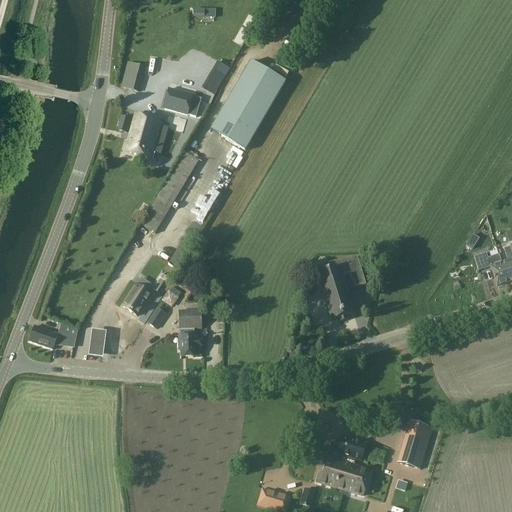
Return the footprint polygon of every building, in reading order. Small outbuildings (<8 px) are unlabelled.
[(214,9),(193,9),(193,17),(214,18),(214,9)] [(127,63),(120,89),(139,93),(146,68),(127,63)] [(209,135),(244,155),(284,86),(250,66),(209,135)] [(169,90),(164,110),(187,116),(198,119),(204,100),(193,97),(192,97),(169,90)] [(160,121),(135,115),(124,153),(157,161),(159,155),(151,153),(160,121)] [(131,120),(121,117),(116,131),(127,134),(131,120)] [(508,262),(502,264),(508,283),(511,281),(511,244),(509,246),(510,247),(503,249),(506,256),(508,262)] [(496,287),(508,283),(502,264),(499,255),(487,259),(486,254),(480,256),(484,269),(490,268),(496,287)] [(357,287),(358,287),(360,287),(363,286),(365,286),(356,257),(338,262),(337,261),(316,268),(318,273),(317,273),(321,284),(319,285),(331,322),(337,320),(338,324),(348,321),(347,317),(353,315),(342,278),(340,278),(339,277),(348,274),(354,285),(354,286),(355,286),(356,287),(357,287)] [(150,289),(161,295),(172,277),(162,270),(150,289)] [(136,286),(125,303),(122,307),(125,309),(130,312),(131,314),(132,313),(137,317),(151,296),(136,287),(136,286)] [(161,302),(172,309),(179,298),(178,298),(169,292),(169,291),(161,302)] [(147,323),(155,329),(165,315),(157,309),(147,323)] [(206,309),(207,319),(223,319),(223,309),(206,309)] [(201,312),(178,312),(179,330),(202,330),(201,312)] [(28,343),(52,351),(54,345),(66,347),(73,348),(75,339),(74,338),(74,336),(62,331),(61,335),(57,334),(57,336),(34,327),(28,343)] [(179,336),(179,351),(181,351),(181,358),(194,357),(194,358),(202,358),(202,350),(201,350),(201,341),(199,341),(199,336),(194,336),(194,331),(181,331),(181,336),(179,336)] [(397,464),(420,471),(432,430),(409,423),(397,464)] [(337,454),(344,456),(355,460),(361,461),(366,445),(342,438),(337,454)] [(353,467),(355,460),(344,456),(342,464),(324,458),(316,483),(363,497),(370,472),(353,467)] [(262,490),(257,507),(273,511),(287,511),(291,499),(262,490)] [(305,490),(300,505),(310,508),(314,493),(305,490)]
